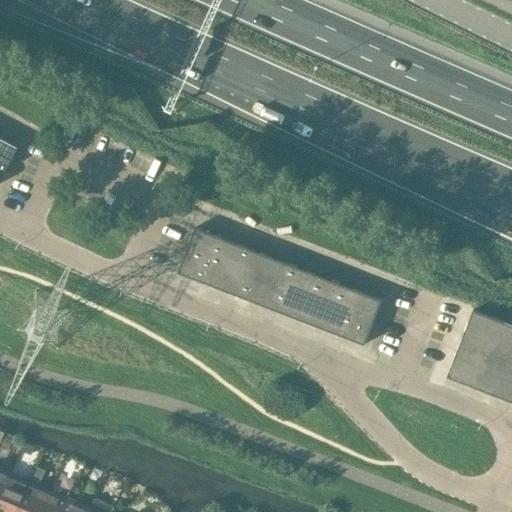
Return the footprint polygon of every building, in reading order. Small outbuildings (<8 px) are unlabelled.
[(0,166),(6,170),(18,146),(0,136),(0,166)] [(178,272),(364,344),(382,299),(195,227),(178,272)] [(447,376),(511,401),(511,324),(473,309),(447,376)] [(0,497),(11,473),(0,468),(0,497)] [(17,511),(30,481),(11,473),(0,497),(0,510),(3,511),(17,511)] [(40,511),(50,490),(30,481),(17,511),(40,511)] [(64,511),(70,498),(50,490),(40,511),(64,511)] [(87,511),(90,507),(70,498),(64,511),(87,511)] [(110,511),(111,511),(114,506),(94,498),(90,507),(87,511),(110,511)]
